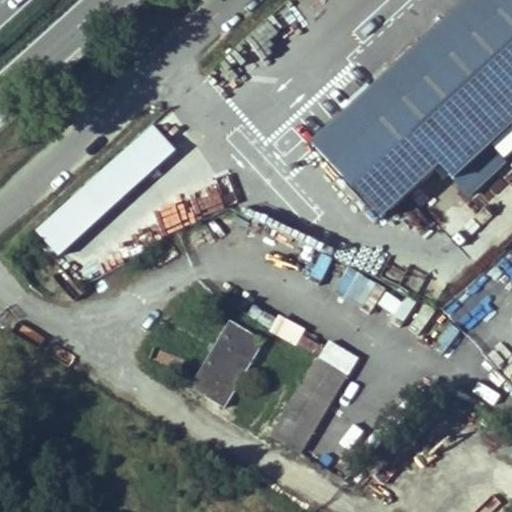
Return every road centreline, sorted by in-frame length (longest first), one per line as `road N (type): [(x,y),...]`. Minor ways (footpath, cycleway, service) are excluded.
road 1 (unclassified): [(0,207),(231,0)]
road 2 (primary): [(0,86),(95,0)]
